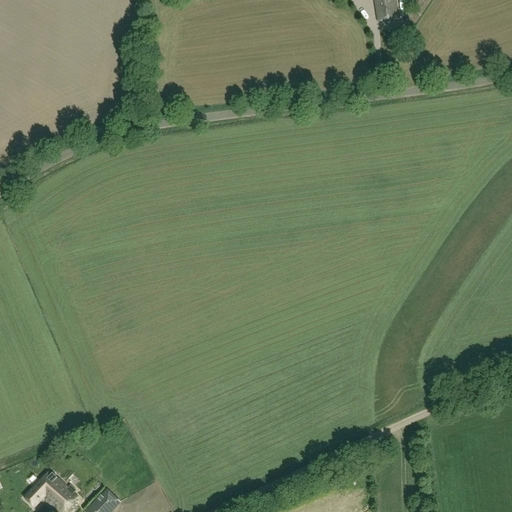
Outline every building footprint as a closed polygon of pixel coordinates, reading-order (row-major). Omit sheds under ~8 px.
[(395,0),(375,0),(378,22),(398,19),(395,0)] [(409,10),(408,6),(407,1),(399,2),(401,11),(409,10)] [(95,492),(116,475),(110,467),(89,484),(95,492)] [(50,471),(24,498),(34,508),(44,498),(45,499),(46,498),(44,496),(59,480),(50,471)] [(68,489),(59,480),(44,496),(46,498),(45,499),(57,511),(63,511),(77,498),(74,494),(76,491),(71,486),(68,489)] [(111,511),(120,504),(107,491),(86,511),(111,511)]
